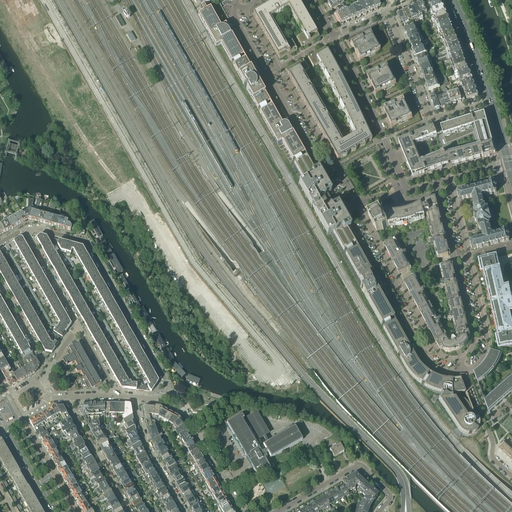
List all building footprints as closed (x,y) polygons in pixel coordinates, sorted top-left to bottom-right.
[(193,0),(196,4),(199,2),(201,7),(200,7),(203,12),(198,14),(216,46),(220,44),(273,136),(277,144),(281,150),(282,149),(291,164),(291,165),(301,183),(300,184),(298,185),(308,203),(310,207),(311,208),(312,207),(314,210),(315,213),(314,213),(327,236),(328,235),(330,234),(360,287),(381,325),(382,328),(398,355),(397,355),(399,357),(399,358),(404,365),(405,367),(406,369),(407,371),(409,373),(410,375),(411,376),(413,378),(415,380),(416,381),(418,383),(420,384),(421,386),(423,387),(425,388),(427,389),(429,390),(431,391),(433,392),(435,393),(437,394),(440,395),(442,396),(442,399),(438,400),(458,430),(459,430),(461,432),(461,433),(464,434),(465,434),(467,435),(468,435),(471,435),(472,434),(474,433),(475,433),(477,431),(477,430),(479,428),(479,427),(479,424),(479,423),(479,421),(479,420),(477,417),(475,415),(474,414),(472,413),(471,413),(471,411),(470,410),(470,409),(470,408),(469,407),(469,406),(469,405),(468,404),(467,403),(467,402),(466,402),(465,401),(464,400),(463,400),(462,399),(461,398),(460,398),(459,397),(458,396),(457,396),(456,395),(455,394),(454,393),(455,393),(456,393),(457,393),(458,393),(460,393),(461,393),(463,393),(464,393),(465,392),(461,381),(460,379),(459,379),(457,379),(456,379),(454,380),(452,380),(451,379),(449,379),(447,379),(445,378),(443,377),(441,377),(440,376),(438,375),(436,374),(435,373),(433,372),(432,371),(430,370),(429,369),(427,367),(426,366),(425,364),(423,363),(422,362),(421,360),(420,358),(419,357),(416,350),(415,351),(412,347),(412,346),(411,345),(412,345),(400,323),(381,288),(379,286),(377,282),(375,279),(368,266),(366,263),(359,249),(358,248),(358,247),(357,247),(357,246),(356,245),(356,244),(354,242),(348,230),(347,229),(350,227),(344,216),(339,207),(337,204),(334,206),(332,203),(329,197),(328,194),(331,192),(330,191),(325,182),(322,177),(318,170),(315,172),(314,170),(308,159),(307,158),(306,157),(306,156),(306,155),(305,154),(305,153),(304,153),(303,150),(295,136),(292,131),(290,128),(287,121),(286,121),(285,122),(262,82),(259,76),(258,75),(258,74),(233,30),(232,29),(232,28),(234,27),(231,22),(230,22),(222,7),(220,3),(219,2),(210,7),(206,10),(203,6),(210,2),(208,0),(193,0)] [(297,50),(295,47),(291,41),(284,45),(286,48),(285,48),(284,46),(267,17),(265,13),(266,12),(269,18),(287,7),(284,2),(285,1),(288,6),(304,34),(305,36),(304,37),(303,34),(296,38),(300,44),(301,48),(308,44),(312,42),(319,38),(308,19),(297,0),(277,0),(274,2),(271,4),(263,8),(262,9),(261,10),(253,14),(279,60),(287,56),(290,54),(297,50)] [(336,0),(328,5),(331,10),(339,5),(342,3),(344,2),(343,0),(342,1),(342,0),(336,0)] [(365,1),(362,2),(363,4),(368,12),(368,13),(369,13),(370,14),(372,12),(372,11),(374,10),(369,1),(368,0),(364,0),(365,0),(365,1)] [(371,0),(369,1),(374,10),(375,11),(377,10),(377,8),(378,8),(380,7),(375,0),(371,0)] [(360,5),(358,6),(357,6),(362,15),(364,16),(366,15),(366,13),(368,12),(363,4),(362,2),(362,1),(359,3),(360,5)] [(426,11),(427,13),(430,12),(443,6),(442,5),(442,4),(441,2),(440,2),(440,1),(431,6),(432,8),(426,11)] [(422,15),(422,16),(425,15),(427,13),(426,11),(425,8),(422,3),(421,4),(418,5),(417,5),(422,15)] [(356,4),(351,7),(352,9),(357,18),(358,18),(358,19),(358,18),(360,18),(360,16),(362,15),(357,6),(358,6),(356,4)] [(417,18),(418,18),(422,16),(422,15),(417,5),(416,6),(413,7),(417,18)] [(348,9),(345,10),(346,12),(351,20),(352,21),(353,21),(354,20),(354,19),(355,19),(357,18),(352,9),(351,7),(350,6),(348,8),(348,9)] [(443,6),(430,12),(431,15),(433,15),(433,16),(432,17),(433,18),(435,17),(435,16),(445,12),(444,10),(444,9),(445,9),(444,7),(443,7),(443,6)] [(407,10),(413,21),(418,19),(418,18),(417,18),(413,7),(411,8),(408,10),(408,9),(407,10)] [(340,11),(339,11),(340,14),(345,22),(345,23),(347,23),(348,23),(349,23),(349,22),(349,21),(351,20),(346,12),(345,10),(345,9),(342,10),(340,11)] [(132,16),(129,10),(122,14),(125,19),(127,18),(128,19),(130,18),(129,17),(132,16)] [(407,10),(402,12),(407,22),(408,25),(410,23),(413,21),(407,10)] [(340,14),(339,11),(333,15),(339,25),(340,25),(341,26),(343,25),(343,23),(345,22),(340,14)] [(407,22),(402,12),(397,14),(401,25),(404,23),(406,26),(408,25),(407,22)] [(433,18),(432,17),(431,18),(433,23),(435,22),(435,23),(447,17),(446,15),(447,14),(446,12),(445,12),(435,16),(435,17),(433,18)] [(115,17),(115,18),(121,28),(124,26),(118,16),(115,17)] [(447,17),(435,23),(436,25),(435,26),(437,28),(438,28),(450,23),(449,20),(449,19),(449,17),(447,17)] [(450,23),(438,28),(439,32),(437,33),(437,34),(439,34),(452,28),(451,26),(452,25),(451,23),(450,23)] [(405,32),(406,36),(418,31),(416,25),(415,26),(409,28),(404,30),(405,32)] [(441,39),(442,38),(454,33),(453,31),(454,30),(453,28),(452,28),(439,34),(441,38),(441,39)] [(409,41),(419,37),(418,34),(419,34),(418,31),(406,36),(407,38),(408,39),(407,39),(408,40),(409,41)] [(135,40),(131,33),(126,35),(131,43),(135,40)] [(372,37),(369,33),(361,37),(363,41),(362,41),(361,39),(359,40),(358,39),(350,43),(349,43),(352,48),(354,47),(357,52),(355,53),(359,62),(360,61),(364,59),(363,57),(368,54),(369,56),(370,56),(369,54),(373,52),(374,53),(375,53),(379,51),(377,47),(375,43),(375,42),(373,43),(370,38),(372,37)] [(443,44),(444,44),(457,38),(456,38),(456,36),(456,35),(455,33),(454,33),(442,38),(444,43),(443,43),(443,44)] [(411,47),(423,42),(422,39),(421,39),(420,37),(419,37),(409,41),(410,43),(410,44),(409,44),(410,46),(411,46),(411,47)] [(446,48),(446,49),(459,44),(458,42),(458,41),(458,40),(458,39),(457,38),(444,44),(446,48)] [(413,51),(413,52),(424,48),(422,45),(424,45),(423,42),(411,47),(412,49),(412,50),(413,52),(413,51)] [(446,49),(448,54),(460,49),(461,48),(460,46),(459,46),(459,44),(446,49)] [(424,48),(413,52),(414,54),(415,55),(414,56),(415,57),(416,58),(425,54),(426,54),(427,53),(426,50),(425,47),(424,48)] [(296,64),(292,67),(285,71),(308,110),(323,136),(337,160),(371,141),(371,140),(369,136),(363,123),(355,106),(348,91),(341,78),(331,58),(325,48),(318,52),(314,54),(308,58),(307,58),(308,59),(309,61),(313,67),(319,64),(320,65),(321,64),(326,74),(325,75),(327,79),(328,79),(330,81),(333,88),(332,89),(335,95),(336,94),(341,104),(340,104),(342,109),(343,108),(345,111),(347,116),(348,118),(347,119),(352,130),(353,129),(355,132),(356,134),(355,135),(353,136),(342,142),(340,143),(338,138),(339,138),(338,136),(333,127),(331,128),(326,118),(327,118),(325,113),(323,114),(323,112),(318,104),(319,104),(316,98),(315,99),(311,91),(310,90),(311,89),(308,84),(308,85),(307,85),(305,82),(302,76),(303,75),(302,74),(308,70),(305,64),(303,61),(296,64)] [(449,56),(450,59),(462,54),(463,54),(462,50),(461,50),(460,49),(448,54),(447,54),(448,57),(449,56)] [(418,63),(429,59),(428,58),(427,59),(425,54),(416,58),(418,63)] [(448,60),(450,65),(464,60),(464,59),(465,59),(465,58),(464,57),(463,56),(462,54),(450,59),(448,60)] [(419,66),(420,69),(430,65),(431,65),(429,59),(418,63),(419,66)] [(453,70),(454,70),(466,65),(467,64),(466,62),(465,62),(464,60),(450,65),(452,71),(453,70)] [(390,70),(389,70),(387,65),(379,70),(380,73),(379,74),(378,72),(376,73),(375,71),(367,76),(369,81),(371,80),(374,85),(372,86),(376,94),(381,92),(380,90),(385,87),(386,89),(387,89),(386,87),(390,85),(391,86),(392,86),(396,84),(395,81),(392,76),(392,75),(390,76),(388,71),(390,70)] [(422,74),(432,71),(433,70),(431,65),(430,65),(420,69),(422,74)] [(455,74),(457,74),(467,70),(468,69),(468,68),(467,67),(466,65),(454,70),(455,74)] [(456,80),(457,80),(471,76),(471,75),(471,73),(470,72),(469,70),(468,69),(467,70),(457,74),(455,75),(456,80)] [(422,74),(424,80),(434,76),(436,76),(433,70),(432,71),(422,74)] [(424,80),(426,86),(436,82),(438,82),(436,76),(434,76),(424,80)] [(459,82),(460,85),(473,81),(472,81),(473,80),(473,78),(472,78),(471,78),(471,76),(457,80),(458,82),(459,82)] [(135,150),(98,79),(91,82),(89,79),(88,80),(127,154),(135,150)] [(461,88),(462,90),(474,86),(475,85),(474,83),(473,83),(473,81),(460,85),(456,86),(457,87),(461,86),(461,87),(462,87),(461,88)] [(436,82),(426,86),(428,89),(427,89),(429,91),(433,90),(434,93),(430,94),(431,99),(435,110),(435,111),(440,109),(436,98),(435,98),(434,96),(435,95),(433,90),(435,89),(439,88),(440,87),(438,82),(436,82)] [(446,96),(442,97),(446,107),(450,106),(451,105),(446,90),(445,87),(445,86),(442,87),(445,95),(446,96)] [(462,90),(461,91),(462,93),(462,96),(476,91),(477,90),(476,89),(475,88),(474,86),(462,90)] [(436,93),(435,89),(433,90),(435,95),(434,96),(435,98),(436,98),(440,109),(441,109),(442,108),(442,109),(445,107),(446,107),(442,97),(439,98),(438,93),(436,94),(435,93),(436,93)] [(447,89),(446,90),(451,105),(453,104),(454,104),(454,105),(456,104),(456,103),(453,93),(450,94),(450,93),(448,94),(447,89)] [(23,102),(16,91),(14,91),(21,103),(23,102)] [(461,91),(458,92),(459,94),(461,101),(462,101),(463,102),(479,97),(477,92),(476,92),(476,91),(462,96),(462,93),(461,91)] [(453,92),(453,93),(456,103),(458,102),(459,103),(461,102),(461,101),(459,94),(458,92),(456,92),(455,92),(453,92)] [(385,114),(387,113),(390,118),(388,119),(392,127),(397,125),(396,123),(401,121),(402,123),(402,122),(402,121),(406,118),(407,120),(408,120),(412,118),(411,114),(409,109),(408,109),(407,110),(404,105),(406,104),(404,99),(395,103),(397,107),(396,107),(395,105),(392,106),(392,105),(383,108),(383,109),(385,114)] [(20,112),(14,123),(17,125),(20,118),(22,113),(20,112)] [(469,118),(441,128),(434,130),(433,127),(412,136),(413,137),(410,138),(410,137),(398,142),(404,155),(413,179),(425,174),(425,173),(427,172),(451,166),(481,158),(483,157),(484,158),(496,155),(484,114),(472,117),(473,118),(470,119),(469,118)] [(475,211),(474,212),(475,215),(474,215),(473,216),(475,222),(476,222),(477,225),(478,225),(479,228),(480,228),(481,230),(483,236),(483,238),(470,242),(471,244),(470,245),(471,247),(472,250),(504,241),(504,242),(509,241),(509,240),(508,238),(509,237),(509,236),(509,235),(508,234),(507,234),(507,231),(502,232),(502,233),(493,235),(491,234),(489,225),(490,225),(489,222),(491,221),(490,218),(492,218),(490,211),(488,211),(488,208),(485,209),(484,206),(481,197),(483,195),(486,194),(486,197),(492,195),(492,194),(496,192),(496,189),(496,188),(496,186),(495,185),(495,186),(494,183),(494,182),(489,183),(489,184),(457,193),(458,196),(457,196),(458,198),(459,201),(472,198),(473,199),(474,206),(475,208),(474,208),(475,211)] [(25,210),(13,217),(18,225),(28,220),(31,209),(32,203),(34,200),(28,198),(27,202),(29,203),(28,207),(24,209),(25,210)] [(430,331),(434,339),(437,344),(439,349),(442,348),(444,351),(443,351),(444,351),(445,352),(446,352),(447,352),(449,353),(450,353),(451,353),(452,353),(454,352),(455,352),(456,352),(457,352),(458,351),(459,351),(461,350),(462,349),(463,349),(464,348),(465,347),(466,346),(467,345),(467,344),(468,343),(469,342),(468,342),(468,341),(467,338),(470,337),(469,332),(468,327),(465,317),(464,317),(464,315),(463,312),(462,309),(463,309),(461,300),(460,294),(457,285),(456,285),(456,283),(456,282),(455,280),(454,277),(455,277),(453,268),(451,268),(451,265),(440,268),(438,259),(444,257),(448,256),(448,253),(449,253),(447,243),(446,244),(445,241),(445,238),(444,235),(445,235),(442,226),(441,221),(435,198),(423,201),(423,203),(421,204),(421,205),(420,205),(419,206),(417,207),(415,208),(414,209),(412,209),(410,210),(408,211),(407,211),(406,211),(404,212),(402,212),(400,213),(398,213),(396,213),(394,213),(392,213),(390,213),(388,213),(386,213),(385,213),(383,212),(381,212),(380,210),(377,211),(376,210),(374,213),(368,216),(375,228),(377,232),(378,234),(385,246),(385,248),(390,256),(394,264),(398,272),(399,272),(400,272),(401,274),(402,274),(405,272),(411,269),(415,277),(405,282),(407,285),(406,286),(410,294),(414,302),(419,310),(421,315),(426,324),(430,331)] [(38,206),(36,206),(35,210),(31,209),(28,220),(42,223),(45,214),(40,213),(37,212),(37,211),(38,206)] [(45,213),(45,214),(42,223),(57,227),(59,217),(51,214),(52,213),(48,212),(48,214),(45,213)] [(59,217),(57,227),(65,230),(66,226),(65,226),(65,224),(63,224),(64,220),(65,216),(60,214),(59,217)] [(4,220),(0,222),(0,223),(5,233),(18,225),(13,217),(11,219),(9,216),(6,217),(3,218),(4,220)] [(67,221),(64,220),(63,224),(65,224),(65,226),(66,226),(65,230),(70,231),(71,228),(70,224),(69,224),(67,224),(68,221),(67,221)] [(99,243),(100,244),(102,243),(102,242),(97,233),(96,232),(94,233),(94,234),(99,243)] [(37,239),(41,247),(49,242),(46,237),(40,235),(36,239),(37,239)] [(13,242),(18,250),(26,245),(22,238),(21,238),(13,242)] [(61,251),(64,252),(67,243),(59,240),(59,241),(57,245),(59,248),(60,249),(61,251)] [(41,247),(44,252),(52,248),(49,242),(41,247)] [(70,254),(71,250),(72,244),(67,243),(64,252),(70,254)] [(73,250),(76,255),(85,251),(82,247),(72,244),(71,250),(73,250)] [(39,307),(49,325),(51,324),(49,320),(47,317),(39,302),(22,272),(9,249),(10,248),(8,245),(5,247),(15,264),(39,307)] [(18,250),(21,255),(29,251),(26,245),(18,250)] [(108,257),(109,258),(111,257),(111,255),(106,246),(105,246),(103,247),(103,248),(108,257)] [(44,252),(48,259),(56,255),(52,248),(44,252)] [(21,255),(25,263),(34,258),(29,251),(21,255)] [(76,255),(80,263),(89,258),(85,251),(76,255)] [(48,259),(51,265),(60,261),(56,255),(48,259)] [(136,380),(137,382),(137,381),(141,387),(143,386),(139,378),(137,379),(69,258),(63,256),(63,259),(68,260),(109,332),(118,349),(130,370),(135,379),(136,380)] [(498,335),(498,337),(496,337),(496,338),(499,350),(508,348),(509,348),(511,347),(511,322),(510,314),(511,313),(511,299),(511,297),(509,288),(509,287),(508,287),(504,288),(500,269),(500,268),(499,269),(496,257),(497,257),(496,256),(489,258),(488,258),(488,259),(479,261),(481,273),(482,273),(484,273),(484,274),(485,276),(491,302),(491,303),(492,306),(491,307),(492,307),(497,333),(498,334),(498,335)] [(25,263),(28,268),(37,264),(34,258),(25,263)] [(80,263),(83,268),(92,264),(89,258),(80,263)] [(116,271),(117,271),(119,271),(119,269),(114,260),(113,260),(111,260),(111,262),(116,271)] [(51,265),(55,272),(64,268),(60,261),(51,265)] [(0,267),(0,272),(1,274),(9,270),(6,264),(0,267)] [(28,268),(33,276),(41,272),(37,264),(28,268)] [(83,268),(87,275),(96,271),(92,264),(83,268)] [(55,272),(58,278),(67,273),(64,268),(55,272)] [(1,274),(5,282),(14,277),(9,270),(1,274)] [(87,275),(90,281),(99,276),(96,271),(87,275)] [(33,276),(36,282),(44,278),(41,272),(33,276)] [(58,278),(62,285),(71,280),(67,273),(58,278)] [(90,281),(95,288),(103,283),(99,276),(90,281)] [(125,287),(127,288),(128,287),(128,286),(123,277),(122,276),(120,277),(120,278),(125,287)] [(5,282),(9,288),(17,283),(14,277),(5,282)] [(36,282),(40,289),(48,285),(44,278),(36,282)] [(62,285),(66,291),(74,286),(71,280),(62,285)] [(9,288),(13,295),(21,291),(17,283),(9,288)] [(95,288),(98,293),(106,289),(103,283),(95,288)] [(40,289),(43,295),(52,290),(48,285),(40,289)] [(66,291),(70,298),(78,293),(74,286),(66,291)] [(98,293),(102,300),(110,296),(106,289),(98,293)] [(43,295),(48,303),(56,298),(52,290),(43,295)] [(13,295),(16,301),(24,296),(21,291),(13,295)] [(70,298),(73,303),(81,298),(78,293),(70,298)] [(135,304),(136,305),(137,304),(138,303),(132,294),(131,293),(130,294),(129,295),(135,304)] [(16,301),(20,309),(29,304),(24,296),(16,301)] [(102,300),(105,306),(113,302),(110,296),(102,300)] [(48,303),(51,309),(59,304),(56,298),(48,303)] [(73,303),(77,310),(85,306),(81,298),(73,303)] [(0,300),(0,316),(0,317),(9,312),(1,300),(0,300)] [(105,306),(109,314),(118,309),(113,302),(105,306)] [(20,309),(24,315),(32,310),(29,304),(20,309)] [(51,309),(55,316),(64,312),(59,304),(51,309)] [(77,310),(80,316),(88,311),(85,306),(77,310)] [(143,319),(145,320),(146,319),(146,318),(141,309),(140,308),(138,309),(138,310),(143,319)] [(109,314),(112,319),(121,315),(118,309),(109,314)] [(24,315),(28,322),(36,317),(32,310),(24,315)] [(80,316),(84,323),(93,319),(88,311),(80,316)] [(0,317),(7,330),(16,325),(9,312),(0,317)] [(55,316),(60,324),(68,319),(64,312),(55,316)] [(112,319),(116,325),(124,321),(121,315),(112,319)] [(28,322),(31,328),(40,323),(36,317),(28,322)] [(68,319),(60,324),(68,329),(71,324),(68,319)] [(84,323),(87,329),(96,324),(93,319),(84,323)] [(116,325),(119,332),(128,327),(124,321),(116,325)] [(145,324),(150,333),(152,334),(153,333),(153,332),(148,323),(147,322),(145,323),(145,324)] [(31,328),(36,336),(44,331),(40,323),(31,328)] [(68,329),(60,324),(55,331),(54,332),(62,337),(63,336),(68,329)] [(87,329),(91,336),(100,331),(96,324),(87,329)] [(7,330),(12,338),(15,336),(14,334),(16,333),(15,332),(18,330),(16,325),(7,330)] [(119,332),(123,339),(132,334),(128,327),(119,332)] [(12,338),(15,342),(23,338),(18,330),(15,332),(16,333),(14,334),(15,336),(12,338)] [(36,336),(39,341),(47,337),(44,331),(36,336)] [(91,336),(95,342),(103,337),(100,331),(91,336)] [(50,335),(60,341),(61,338),(52,332),(50,335)] [(123,339),(126,344),(135,340),(132,334),(123,339)] [(159,347),(161,347),(162,347),(162,345),(157,336),(156,336),(154,337),(154,338),(159,347)] [(39,341),(43,348),(51,343),(47,337),(39,341)] [(95,342),(99,349),(107,344),(103,337),(95,342)] [(23,338),(15,342),(22,355),(30,350),(23,338)] [(126,344),(131,352),(139,348),(135,340),(126,344)] [(51,343),(43,348),(45,352),(52,353),(58,343),(55,341),(53,344),(53,343),(51,343)] [(66,367),(75,362),(78,367),(77,367),(77,368),(76,368),(76,369),(75,369),(75,370),(77,373),(78,373),(79,373),(80,372),(83,377),(75,382),(78,388),(79,388),(85,384),(87,388),(87,389),(88,389),(88,388),(91,387),(91,388),(92,389),(95,387),(101,384),(101,383),(100,382),(100,380),(98,378),(96,375),(96,373),(94,371),(93,369),(92,366),(90,365),(89,362),(88,360),(87,358),(85,355),(85,353),(83,352),(81,349),(81,347),(79,345),(79,344),(78,344),(72,347),(69,348),(69,349),(70,351),(68,352),(67,352),(66,352),(67,353),(69,357),(64,360),(63,360),(63,361),(66,367)] [(99,349),(102,354),(110,350),(107,344),(99,349)] [(131,352),(134,358),(142,353),(139,348),(131,352)] [(22,355),(24,358),(27,356),(32,354),(30,350),(22,355)] [(102,354),(106,362),(114,357),(110,350),(102,354)] [(474,373),(481,393),(483,392),(484,392),(484,391),(485,391),(485,390),(486,390),(486,389),(487,388),(488,388),(488,387),(488,386),(488,385),(488,384),(487,382),(488,381),(490,380),(491,378),(493,377),(494,375),(495,373),(497,372),(498,370),(499,368),(500,366),(501,364),(502,363),(503,361),(504,359),(505,356),(491,351),(490,353),(489,355),(489,356),(488,358),(487,359),(486,361),(485,363),(484,364),(483,365),(482,367),(481,368),(479,369),(478,370),(477,371),(475,372),(474,373)] [(162,354),(168,363),(169,363),(170,362),(171,361),(165,352),(164,352),(163,352),(162,354)] [(134,358),(138,365),(147,361),(142,353),(134,358)] [(32,354),(27,356),(36,372),(39,366),(35,359),(32,360),(31,358),(34,357),(32,354)] [(8,355),(0,360),(0,365),(6,362),(8,361),(7,359),(11,357),(9,355),(8,355)] [(23,359),(23,361),(24,362),(27,360),(29,365),(27,366),(27,367),(31,375),(34,373),(35,373),(36,372),(27,356),(24,358),(23,359)] [(106,362),(109,367),(117,362),(114,357),(106,362)] [(0,370),(1,371),(8,367),(11,366),(8,361),(6,362),(0,365),(0,370)] [(21,363),(19,365),(22,370),(27,378),(31,375),(27,367),(27,366),(24,362),(23,361),(21,362),(21,363)] [(138,365),(141,371),(150,366),(147,361),(138,365)] [(16,371),(17,372),(22,380),(27,378),(22,370),(19,365),(18,362),(16,363),(13,365),(14,366),(14,367),(17,365),(19,369),(16,371)] [(109,367),(113,374),(121,370),(117,362),(109,367)] [(141,371),(145,378),(154,373),(150,366),(141,371)] [(175,377),(176,377),(178,377),(178,375),(173,366),(171,366),(170,366),(170,368),(175,377)] [(1,371),(4,378),(11,373),(9,370),(8,367),(1,371)] [(17,372),(16,371),(16,370),(14,372),(12,368),(9,370),(11,373),(17,383),(22,380),(17,372)] [(113,374),(116,380),(125,375),(121,370),(113,374)] [(485,401),(488,411),(489,413),(490,412),(493,409),(494,408),(496,406),(497,405),(502,401),(505,398),(506,398),(510,394),(511,393),(511,392),(511,372),(483,398),(485,401)] [(11,373),(4,378),(10,387),(17,383),(11,373)] [(145,378),(148,383),(157,378),(154,373),(145,378)] [(116,380),(120,387),(129,382),(125,375),(116,380)] [(157,378),(148,383),(150,386),(147,387),(150,391),(150,392),(151,392),(158,381),(157,378)] [(121,388),(136,390),(137,384),(133,384),(131,385),(130,382),(129,382),(120,387),(121,389),(121,388)] [(88,417),(87,404),(81,405),(79,411),(87,425),(88,424),(88,420),(86,419),(86,417),(88,417)] [(122,418),(124,420),(132,416),(130,405),(129,404),(125,404),(124,416),(122,418)] [(58,415),(60,413),(55,406),(54,406),(52,407),(50,408),(51,409),(50,410),(52,412),(53,411),(54,413),(53,414),(53,415),(54,414),(55,416),(56,418),(59,417),(58,415)] [(63,420),(64,422),(69,419),(62,406),(56,406),(55,406),(60,413),(63,420)] [(54,420),(56,418),(55,416),(54,414),(53,415),(53,414),(54,413),(53,411),(52,412),(50,410),(51,409),(50,408),(49,408),(46,410),(52,421),(52,420),(54,419),(54,420)] [(162,421),(163,422),(168,412),(161,408),(160,408),(159,408),(158,417),(157,421),(158,422),(159,420),(160,420),(160,419),(163,420),(162,421)] [(47,423),(52,421),(46,410),(43,412),(42,413),(42,414),(43,417),(44,416),(45,418),(44,419),(45,420),(46,419),(47,421),(46,421),(47,423)] [(163,422),(167,424),(173,415),(168,412),(163,422)] [(46,424),(47,423),(46,421),(47,421),(46,419),(45,420),(44,419),(45,418),(44,416),(43,417),(42,414),(42,413),(41,413),(37,415),(42,423),(44,422),(46,424)] [(226,424),(249,463),(257,476),(270,469),(264,459),(266,458),(264,455),(267,453),(270,458),(304,439),(296,426),(263,445),(266,451),(261,453),(252,438),(257,436),(259,439),(268,434),(256,413),(247,418),(250,423),(245,426),(242,420),(244,419),(242,415),(240,416),(226,424)] [(43,425),(42,423),(37,415),(34,417),(33,418),(34,419),(33,419),(35,422),(36,421),(37,423),(36,424),(36,425),(37,424),(38,426),(39,428),(43,425)] [(172,425),(174,424),(181,421),(179,419),(179,418),(173,415),(167,424),(168,423),(172,425)] [(124,423),(125,425),(133,421),(132,416),(124,420),(119,423),(120,425),(124,423)] [(40,429),(39,428),(38,426),(37,424),(36,425),(36,424),(37,423),(36,421),(35,422),(33,419),(34,419),(33,418),(29,420),(38,436),(42,433),(40,429)] [(57,426),(54,428),(56,431),(63,427),(71,422),(69,419),(64,422),(60,424),(57,426)] [(88,427),(91,432),(99,427),(98,425),(102,423),(100,420),(99,420),(99,421),(88,427)] [(147,426),(148,428),(155,425),(154,422),(151,422),(151,420),(150,420),(145,421),(147,426)] [(125,428),(126,431),(134,426),(133,421),(125,425),(119,429),(120,431),(122,430),(125,428)] [(172,425),(175,430),(183,425),(181,421),(174,424),(172,425)] [(72,428),(74,427),(71,422),(63,427),(64,429),(61,430),(63,433),(72,428)] [(148,428),(150,434),(157,431),(155,425),(148,428)] [(175,437),(177,436),(187,431),(183,425),(175,430),(174,431),(172,432),(171,433),(168,434),(168,436),(169,437),(172,435),(173,434),(175,437)] [(127,436),(127,437),(136,431),(134,426),(126,431),(122,433),(123,435),(126,434),(127,436)] [(65,437),(66,436),(69,435),(76,431),(74,427),(72,428),(63,433),(58,436),(59,437),(60,439),(61,439),(63,438),(62,436),(64,435),(65,437)] [(91,432),(93,436),(98,433),(98,434),(102,432),(102,431),(100,427),(99,427),(91,432)] [(40,440),(41,441),(42,441),(44,440),(44,439),(46,438),(47,438),(47,437),(48,436),(48,437),(55,433),(56,432),(56,431),(54,428),(38,437),(38,438),(39,439),(40,440)] [(93,436),(95,440),(104,435),(103,433),(108,430),(108,429),(107,428),(104,429),(102,431),(102,432),(98,434),(98,433),(93,436)] [(151,437),(151,438),(161,434),(160,432),(159,430),(157,431),(150,434),(151,437)] [(69,435),(66,436),(67,438),(65,439),(66,441),(78,434),(76,431),(69,435)] [(129,442),(138,437),(136,431),(127,437),(130,441),(129,442)] [(180,441),(189,436),(188,434),(187,431),(177,436),(180,441)] [(41,442),(43,445),(53,440),(52,438),(51,435),(55,433),(48,437),(48,436),(47,437),(47,438),(46,438),(44,439),(44,440),(42,441),(41,441),(42,442),(41,442)] [(78,434),(66,441),(67,443),(72,440),(73,442),(80,438),(78,434)] [(152,440),(153,443),(162,439),(161,436),(162,436),(161,434),(151,438),(152,440)] [(95,440),(98,444),(102,441),(103,442),(107,440),(106,439),(104,435),(95,440)] [(98,444),(100,447),(107,443),(108,443),(107,440),(114,437),(112,435),(106,439),(107,440),(103,442),(102,441),(98,444)] [(179,441),(182,446),(192,440),(189,436),(180,441),(179,441)] [(131,447),(140,442),(138,437),(129,442),(132,447),(131,447)] [(80,438),(73,442),(74,444),(69,446),(71,448),(82,442),(80,438)] [(45,449),(46,450),(47,449),(47,450),(49,448),(51,446),(51,447),(52,446),(53,445),(56,444),(55,442),(55,441),(54,439),(53,440),(43,445),(45,449)] [(154,446),(155,447),(166,441),(165,439),(163,441),(162,439),(153,443),(155,446),(154,446)] [(156,448),(157,451),(164,447),(163,445),(172,441),(170,439),(168,440),(166,441),(155,447),(156,448)] [(499,449),(503,453),(509,445),(503,439),(499,443),(502,446),(499,449)] [(184,451),(185,451),(195,445),(192,440),(182,446),(181,447),(184,451)] [(82,442),(71,448),(72,450),(76,448),(77,449),(85,445),(82,442)] [(109,444),(108,443),(107,443),(100,447),(102,451),(114,444),(113,443),(113,442),(109,444)] [(125,455),(126,457),(130,454),(133,452),(142,447),(140,442),(131,447),(133,450),(129,452),(125,455)] [(46,451),(48,454),(56,450),(55,448),(57,446),(56,444),(53,445),(52,446),(51,447),(51,446),(49,448),(47,450),(47,449),(46,450),(47,451),(46,451)] [(158,453),(159,454),(170,448),(174,446),(174,445),(173,444),(172,445),(172,446),(169,447),(169,446),(165,449),(164,447),(157,451),(158,453)] [(74,454),(75,456),(87,449),(85,445),(77,449),(78,451),(74,454)] [(102,451),(104,455),(111,451),(115,449),(113,446),(113,445),(102,451)] [(185,451),(188,455),(197,450),(195,445),(185,451)] [(329,451),(333,458),(343,452),(339,445),(329,451)] [(503,453),(506,456),(511,450),(511,447),(509,445),(503,453)] [(142,447),(133,452),(136,457),(135,457),(136,458),(144,452),(142,447)] [(159,454),(161,458),(168,454),(167,452),(171,450),(170,448),(159,454)] [(80,455),(81,457),(89,453),(87,449),(73,457),(71,458),(72,459),(76,457),(76,458),(80,455)] [(106,459),(108,462),(116,458),(114,456),(118,454),(123,451),(122,449),(118,452),(106,459)] [(161,458),(163,462),(177,454),(178,453),(176,449),(174,450),(175,452),(169,456),(168,454),(161,458)] [(0,453),(0,459),(2,462),(11,457),(6,450),(0,453)] [(50,457),(51,459),(52,458),(54,457),(54,456),(56,455),(56,456),(57,455),(58,454),(61,453),(60,450),(57,452),(56,450),(48,454),(50,457)] [(104,455),(106,459),(118,452),(117,450),(112,452),(111,451),(104,455)] [(197,450),(188,455),(187,456),(189,461),(192,459),(200,454),(197,450)] [(136,458),(138,462),(147,457),(144,452),(136,458)] [(51,460),(53,463),(61,458),(60,456),(62,455),(61,453),(58,454),(57,455),(56,456),(56,455),(54,456),(54,457),(52,458),(51,459),(51,460)] [(82,459),(78,461),(76,462),(78,464),(91,456),(89,453),(81,457),(82,459)] [(163,462),(165,466),(173,461),(172,460),(178,456),(177,454),(163,462)] [(189,461),(192,465),(193,465),(195,464),(203,459),(200,454),(192,459),(189,461)] [(108,462),(110,466),(126,457),(125,455),(117,460),(116,458),(108,462)] [(91,456),(78,464),(75,465),(76,467),(80,465),(85,462),(86,464),(93,460),(91,456)] [(2,462),(6,470),(15,465),(11,457),(2,462)] [(138,462),(141,467),(150,462),(147,457),(138,462)] [(55,466),(56,467),(57,467),(59,466),(59,465),(61,464),(61,465),(62,464),(62,463),(63,463),(64,463),(66,461),(68,461),(67,460),(66,460),(65,459),(62,460),(61,458),(53,463),(55,466)] [(110,466),(113,470),(120,465),(119,463),(123,461),(123,460),(124,459),(123,458),(110,466)] [(173,462),(173,461),(165,466),(167,469),(183,460),(182,459),(182,458),(180,459),(176,461),(175,460),(174,461),(173,462)] [(195,470),(198,468),(206,464),(203,459),(195,464),(193,465),(192,465),(195,470)] [(82,468),(82,469),(83,470),(95,464),(93,460),(86,464),(87,466),(82,468)] [(167,469),(170,473),(177,469),(176,467),(177,466),(184,462),(183,460),(167,469)] [(56,468),(58,472),(66,467),(65,465),(67,464),(66,461),(64,463),(63,463),(62,463),(62,464),(61,465),(61,464),(59,465),(59,466),(57,467),(56,467),(56,468)] [(95,464),(83,470),(84,472),(89,470),(90,472),(97,467),(95,464)] [(120,465),(113,470),(115,473),(126,466),(125,465),(125,464),(122,466),(121,467),(120,465)] [(198,468),(200,473),(208,468),(206,464),(198,468)] [(6,470),(10,477),(19,472),(15,465),(6,470)] [(141,471),(143,474),(153,469),(151,465),(143,470),(141,471)] [(115,473),(117,477),(124,473),(123,471),(127,469),(128,468),(126,466),(115,473)] [(60,475),(61,476),(62,475),(62,476),(64,475),(64,474),(66,473),(67,473),(67,472),(68,471),(71,470),(72,470),(70,467),(67,469),(66,467),(58,472),(60,475)] [(97,467),(90,472),(91,473),(86,476),(87,478),(99,471),(97,467)] [(170,473),(172,477),(184,470),(182,468),(178,470),(177,469),(170,473)] [(172,477),(174,480),(181,476),(180,474),(185,471),(184,471),(188,469),(187,468),(184,470),(172,477)] [(201,479),(202,479),(211,473),(208,468),(200,473),(199,474),(201,479)] [(147,475),(148,477),(155,472),(153,469),(143,474),(138,477),(140,481),(142,480),(141,478),(147,475)] [(61,477),(63,480),(71,476),(73,474),(72,472),(71,470),(68,471),(67,472),(67,473),(66,473),(64,474),(64,475),(62,476),(62,475),(61,476),(62,477),(61,477)] [(117,477),(119,481),(131,474),(134,472),(133,470),(130,472),(129,472),(125,474),(124,473),(117,477)] [(87,478),(88,479),(89,480),(93,477),(94,479),(101,475),(99,471),(87,478)] [(11,477),(15,485),(24,479),(20,472),(19,472),(10,477),(10,478),(11,477)] [(119,481),(121,485),(128,480),(127,478),(132,475),(133,477),(136,475),(134,472),(131,474),(119,481)] [(141,483),(142,485),(158,476),(155,472),(148,477),(149,478),(141,483)] [(203,481),(205,483),(214,478),(211,473),(202,479),(203,481)] [(174,480),(176,484),(190,476),(189,474),(182,478),(181,476),(174,480)] [(357,484),(360,487),(364,483),(355,474),(342,482),(347,490),(350,489),(351,490),(355,488),(354,488),(357,484)] [(101,475),(94,479),(95,481),(91,483),(91,484),(87,486),(88,487),(91,486),(104,479),(101,475)] [(176,484),(178,488),(185,483),(184,481),(189,479),(189,478),(192,476),(191,475),(190,475),(190,476),(176,484)] [(65,483),(66,485),(67,484),(69,483),(69,482),(71,481),(71,482),(72,481),(73,480),(76,479),(75,476),(72,478),(71,476),(63,480),(65,484),(65,483)] [(151,482),(152,484),(160,480),(158,476),(142,485),(144,489),(146,488),(145,486),(151,482)] [(205,486),(206,488),(216,483),(214,478),(205,483),(203,484),(204,487),(205,486)] [(15,485),(19,492),(28,487),(28,486),(24,479),(15,485)] [(66,486),(68,489),(76,485),(75,482),(77,481),(76,479),(73,480),(72,481),(71,482),(71,481),(69,482),(69,483),(67,484),(66,485),(66,486)] [(104,479),(91,486),(91,488),(97,485),(98,486),(106,482),(104,479)] [(121,485),(123,488),(134,482),(135,481),(134,479),(129,482),(128,480),(121,485)] [(146,490),(147,492),(162,484),(160,480),(152,484),(153,486),(146,490)] [(5,482),(3,483),(11,496),(13,494),(5,482)] [(106,482),(98,486),(99,488),(94,491),(95,493),(96,492),(108,486),(106,482)] [(123,488),(126,493),(136,487),(134,482),(123,488)] [(178,488),(180,491),(193,483),(193,482),(192,483),(191,482),(186,485),(185,483),(178,488)] [(180,491),(182,495),(190,491),(189,489),(193,486),(193,485),(196,483),(195,482),(193,483),(180,491)] [(70,492),(71,493),(72,493),(74,492),(74,491),(76,490),(77,490),(77,489),(78,488),(78,489),(81,487),(80,485),(79,483),(76,485),(68,489),(70,492)] [(208,494),(211,492),(219,487),(216,483),(206,488),(208,490),(207,491),(208,494)] [(365,498),(363,501),(370,505),(372,502),(374,500),(374,499),(378,495),(372,490),(372,489),(371,488),(364,483),(360,487),(358,490),(360,492),(359,493),(361,495),(362,494),(365,498)] [(146,492),(148,495),(155,490),(157,492),(164,487),(162,484),(147,492),(146,492)] [(108,486),(96,492),(97,495),(102,492),(103,494),(110,490),(108,486)] [(341,487),(338,488),(343,497),(348,494),(344,486),(342,487),(341,487)] [(19,492),(23,500),(32,495),(28,487),(19,492)] [(73,498),(83,492),(81,487),(78,489),(78,488),(77,489),(77,490),(76,490),(74,491),(74,492),(72,493),(71,493),(71,494),(73,498)] [(126,493),(128,497),(140,489),(139,487),(137,488),(136,487),(126,493)] [(166,491),(164,487),(157,492),(158,493),(153,496),(154,498),(166,491)] [(211,496),(212,498),(222,492),(219,487),(211,492),(212,495),(211,496)] [(182,495),(184,499),(200,490),(199,488),(191,492),(190,491),(182,495)] [(336,490),(334,491),(339,499),(343,497),(338,488),(338,489),(337,488),(336,489),(336,490)] [(110,490),(103,494),(104,495),(97,499),(96,497),(94,498),(97,502),(112,493),(110,490)] [(128,497),(130,500),(137,496),(140,494),(139,493),(140,492),(139,490),(128,497)] [(184,499),(187,502),(194,498),(193,496),(197,494),(201,492),(200,490),(184,499)] [(166,491),(154,498),(155,500),(160,497),(161,499),(168,495),(166,491)] [(330,494),(329,494),(334,502),(339,499),(334,491),(334,492),(332,493),(332,492),(330,493),(330,494)] [(83,492),(73,498),(75,501),(76,502),(77,501),(77,502),(79,500),(78,500),(81,498),(81,499),(82,499),(82,498),(83,497),(86,496),(87,495),(86,493),(84,494),(83,492)] [(212,498),(215,502),(225,497),(222,492),(212,498)] [(112,493),(97,502),(97,504),(100,502),(100,501),(101,501),(101,502),(106,499),(107,501),(114,497),(112,493)] [(137,496),(130,500),(132,504),(144,497),(142,493),(140,494),(137,496)] [(326,496),(325,497),(329,505),(334,502),(329,494),(329,495),(328,494),(326,495),(326,496)] [(23,500),(28,508),(37,502),(32,495),(23,500)] [(168,495),(161,499),(162,501),(157,503),(158,505),(170,498),(168,495)] [(76,503),(78,506),(86,502),(85,500),(87,498),(86,496),(83,497),(82,498),(82,499),(81,499),(81,498),(78,500),(79,500),(77,502),(77,501),(76,502),(76,503)] [(132,504),(134,508),(142,503),(141,501),(147,498),(146,496),(132,504)] [(187,502),(189,506),(200,499),(204,497),(203,496),(201,497),(201,498),(200,498),(199,497),(195,500),(194,498),(187,502)] [(14,497),(12,498),(19,510),(21,509),(14,497)] [(114,497),(107,501),(108,503),(107,503),(103,505),(105,507),(116,501),(114,497)] [(215,502),(217,507),(227,501),(224,497),(225,497),(215,502)] [(320,500),(324,508),(326,511),(331,509),(328,505),(329,505),(325,497),(323,498),(322,498),(320,499),(320,500)] [(170,498),(158,505),(159,507),(164,504),(165,506),(172,502),(170,498)] [(200,499),(189,506),(191,510),(198,505),(197,504),(202,501),(200,499)] [(317,502),(315,503),(320,511),(324,508),(320,500),(319,500),(317,501),(317,502)] [(116,501),(105,507),(104,508),(105,509),(107,508),(108,510),(111,509),(119,504),(116,501)] [(134,508),(136,511),(149,503),(148,501),(143,505),(142,503),(134,508)] [(219,511),(221,511),(230,506),(227,501),(217,507),(219,509),(218,510),(219,511)] [(357,503),(356,510),(363,511),(367,511),(368,508),(370,505),(363,501),(362,501),(360,504),(357,503)] [(28,508),(30,511),(35,511),(41,509),(37,502),(28,508)] [(80,509),(81,510),(82,510),(84,509),(83,508),(86,507),(86,508),(87,507),(87,506),(88,506),(91,505),(89,503),(87,504),(86,502),(78,506),(80,509)] [(162,511),(163,511),(175,506),(172,502),(165,506),(166,508),(162,511)] [(309,505),(310,506),(313,511),(318,511),(320,511),(315,503),(314,502),(312,503),(309,504),(310,505),(309,505)] [(136,511),(143,511),(146,511),(145,509),(151,505),(149,503),(136,511)]
